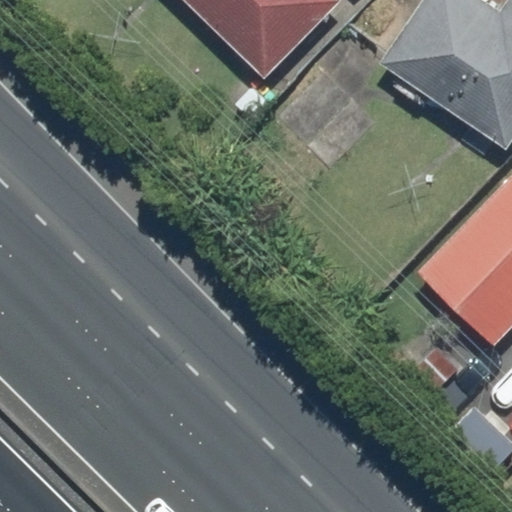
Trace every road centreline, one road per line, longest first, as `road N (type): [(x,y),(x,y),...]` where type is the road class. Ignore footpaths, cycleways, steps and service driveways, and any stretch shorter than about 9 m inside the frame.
road 1 (motorway): [(0,120),(318,511)]
road 2 (motorway): [(0,269),(244,511)]
